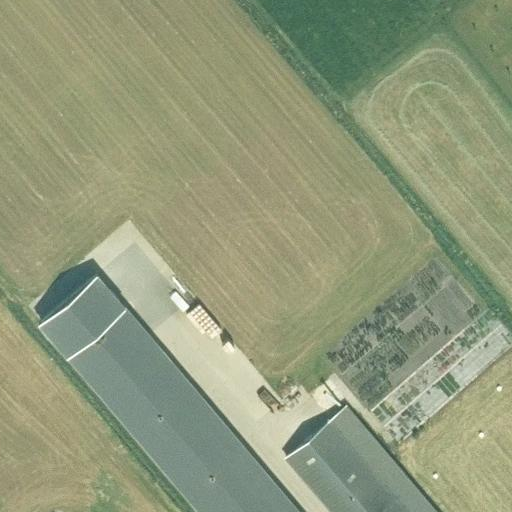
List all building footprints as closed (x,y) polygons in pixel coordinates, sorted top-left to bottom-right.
[(0,213),(0,218),(10,231),(25,220),(13,204),(0,213)] [(195,248),(194,275),(216,275),(217,248),(195,248)] [(46,314),(39,319),(162,464),(202,511),(299,511),(220,418),(96,272),(46,314)] [(381,284),(387,296),(410,286),(405,274),(381,284)] [(187,299),(177,305),(188,322),(198,316),(187,299)] [(171,304),(163,311),(175,323),(183,316),(171,304)] [(361,311),(330,340),(342,353),(373,323),(361,311)] [(439,511),(346,402),(286,453),(336,511),(439,511)]
